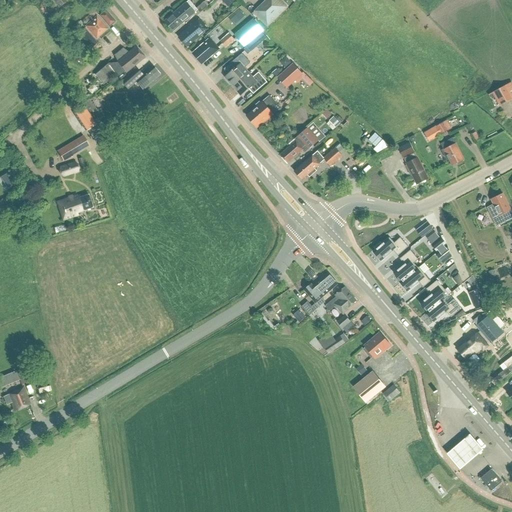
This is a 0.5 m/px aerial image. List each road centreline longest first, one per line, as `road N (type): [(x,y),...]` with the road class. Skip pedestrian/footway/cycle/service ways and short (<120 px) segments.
road 1 (tertiary): [(0,452),(246,303),(311,231)]
road 2 (secondary): [(511,451),(370,287)]
road 3 (unclassified): [(321,223),(352,202),(420,208),(511,161)]
road 4 (track): [(0,150),(120,40)]
road 5 (secondary): [(239,141),(142,22)]
